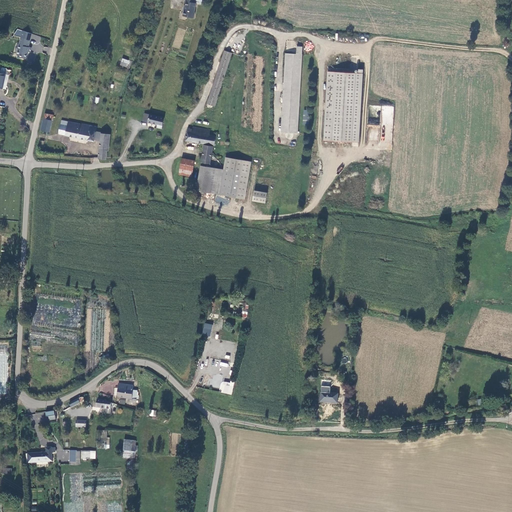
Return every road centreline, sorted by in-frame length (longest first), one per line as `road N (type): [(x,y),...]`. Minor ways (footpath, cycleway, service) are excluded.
road 1 (track): [(511,59),(500,51),(375,39),(362,49),(235,25),(169,158),(171,185),(201,205),(259,220),(304,213),(329,164),(318,140)]
road 2 (tertiary): [(214,418),(146,362),(118,364),(55,400),(21,395),(28,161)]
road 3 (residential): [(214,418),(360,431),(505,421)]
road 4 (tertiary): [(28,161),(64,0)]
road 5 (unclassified): [(169,158),(28,161)]
